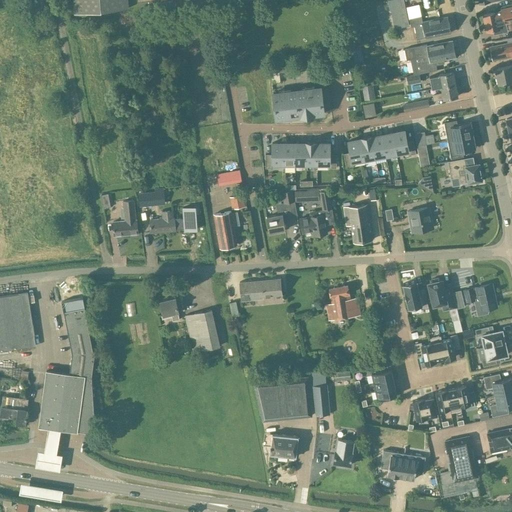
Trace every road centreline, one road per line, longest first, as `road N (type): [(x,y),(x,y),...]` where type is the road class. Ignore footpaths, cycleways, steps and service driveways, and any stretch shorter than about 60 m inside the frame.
road 1 (residential): [(98,269),(61,25),(49,0)]
road 2 (residential): [(238,129),(338,130),(481,106)]
road 3 (tertiary): [(0,468),(215,504)]
road 4 (residential): [(98,269),(265,266)]
road 5 (residential): [(265,266),(238,129)]
road 6 (residential): [(385,257),(414,382)]
road 7 (residential): [(385,257),(511,251)]
road 8 (residential): [(265,266),(385,257)]
